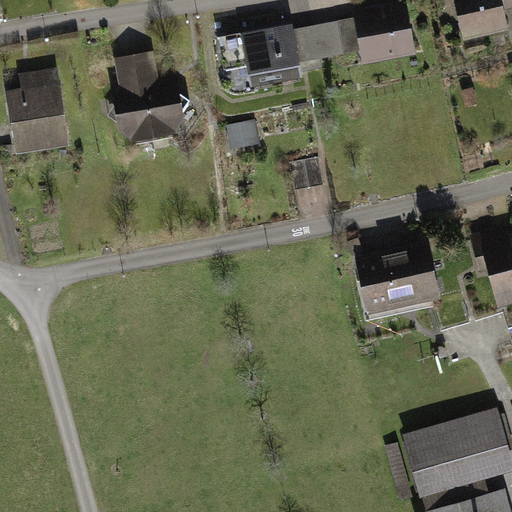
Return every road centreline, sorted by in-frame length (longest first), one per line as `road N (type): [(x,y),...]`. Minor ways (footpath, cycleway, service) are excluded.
road 1 (residential): [(511,180),(318,227),(28,280)]
road 2 (unclassified): [(28,280),(91,511)]
road 3 (residential): [(0,35),(209,0)]
